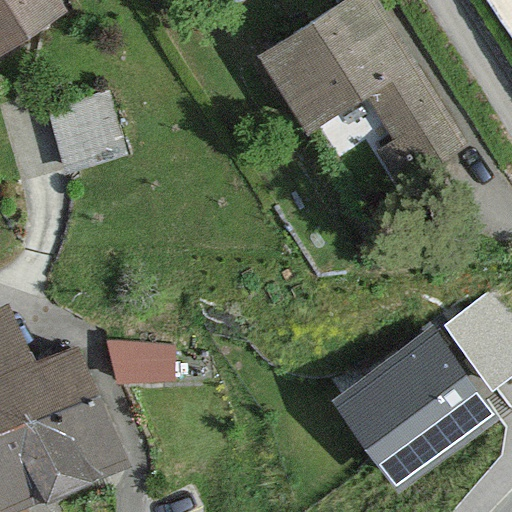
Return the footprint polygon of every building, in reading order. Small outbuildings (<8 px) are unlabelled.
[(0,0),(0,46),(72,0),(0,0)] [(389,0),(342,0),(270,46),(316,118),(388,72),(417,117),(451,95),(389,0)] [(71,164),(132,144),(115,89),(53,109),(71,164)] [(450,311),(487,383),(511,370),(511,287),(509,281),(450,311)] [(0,499),(132,453),(81,329),(41,348),(14,291),(0,296),(0,499)] [(432,323),(332,393),(398,487),(499,416),(432,323)] [(117,335),(115,376),(177,378),(179,336),(117,335)]
